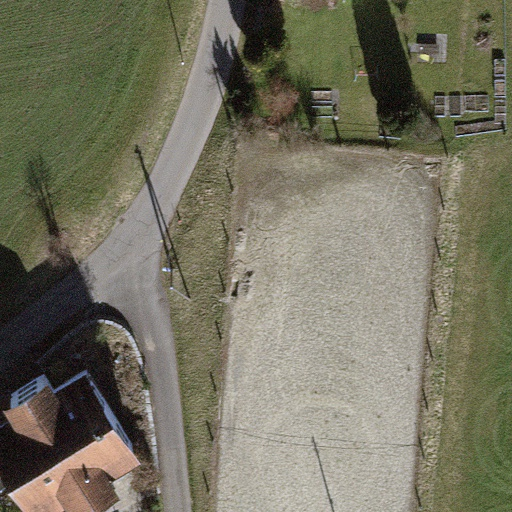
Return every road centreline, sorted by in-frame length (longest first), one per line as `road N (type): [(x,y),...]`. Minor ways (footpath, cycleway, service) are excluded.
road 1 (residential): [(0,353),(98,270),(153,205),(199,112),(229,0)]
road 2 (track): [(179,511),(157,333),(130,235)]
